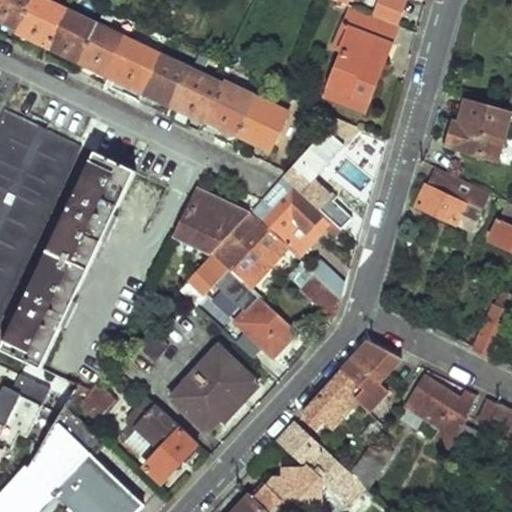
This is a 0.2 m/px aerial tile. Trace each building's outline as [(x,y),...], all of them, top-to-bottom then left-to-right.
[(0,0),(0,21),(18,30),(32,0),(0,0)] [(39,0),(32,0),(18,30),(17,33),(49,48),(65,12),(39,0)] [(379,0),(378,3),(405,13),(409,0),(379,0)] [(378,3),(374,16),(400,26),(405,13),(378,3)] [(374,16),(354,8),(345,29),(351,31),(343,51),(346,51),(330,88),(368,104),(400,26),(374,16)] [(65,12),(49,48),(80,63),(96,27),(65,12)] [(96,27),(80,63),(112,78),(129,42),(96,27)] [(351,31),(345,29),(338,49),(343,51),(351,31)] [(129,42),(112,78),(143,93),(160,58),(129,42)] [(160,58),(143,93),(175,108),(192,72),(160,58)] [(192,72),(175,108),(206,123),(208,120),(223,88),(192,72)] [(223,88),(208,120),(239,135),(256,99),(225,84),(223,88)] [(263,84),(256,99),(285,113),(293,98),(284,94),(263,84)] [(368,104),(330,88),(326,100),(363,115),(368,104)] [(256,99),(239,135),(271,151),(288,115),(285,113),(256,99)] [(456,124),(450,145),(499,158),(511,112),(511,111),(509,110),(470,99),(462,126),(456,124)] [(6,110),(0,121),(0,320),(79,146),(6,110)] [(336,118),(288,174),(283,178),(343,230),(353,217),(329,197),(332,194),(314,180),(360,128),(336,118)] [(94,152),(49,250),(89,267),(134,171),(94,152)] [(437,166),(418,205),(475,233),(493,193),(437,166)] [(251,213),(249,214),(289,250),(298,258),(325,228),(335,237),(343,230),(283,178),(265,196),(251,213)] [(197,187),(173,236),(211,254),(249,214),(251,213),(197,187)] [(511,206),(507,204),(490,239),(511,249),(511,206)] [(249,214),(211,254),(233,274),(252,292),(289,250),(249,214)] [(49,250),(3,350),(43,369),(89,267),(49,250)] [(211,254),(177,290),(222,330),(231,319),(205,297),(220,280),(224,284),(233,274),(211,254)] [(319,278),(343,298),(346,285),(326,267),(318,276),(319,278)] [(319,278),(307,292),(337,317),(343,298),(319,278)] [(496,306),(475,349),(493,359),(511,320),(511,295),(508,294),(501,308),(496,306)] [(237,322),(274,358),(298,332),(283,319),(260,298),(237,322)] [(148,325),(134,342),(153,359),(167,341),(148,325)] [(372,341),(344,371),(358,385),(351,392),(359,401),(370,412),(390,391),(381,382),(403,358),(372,341)] [(221,347),(173,397),(209,432),(257,381),(221,347)] [(344,371),(304,415),(318,428),(347,397),(355,405),(359,401),(351,392),(358,385),(344,371)] [(49,388),(19,373),(11,389),(3,385),(0,391),(0,423),(26,436),(49,388)] [(414,395),(407,406),(440,428),(457,439),(465,424),(477,399),(465,392),(460,401),(427,377),(414,395)] [(99,385),(80,406),(96,420),(114,400),(99,385)] [(79,386),(66,407),(72,413),(90,391),(79,386)] [(477,421),(511,438),(511,411),(489,400),(477,421)] [(66,407),(29,468),(52,491),(56,494),(54,496),(57,499),(59,497),(63,501),(74,511),(138,511),(144,506),(91,455),(104,441),(72,413),(66,407)] [(377,418),(364,436),(372,442),(384,425),(377,418)] [(323,510),(322,487),(326,482),(349,503),(365,485),(351,473),(296,423),(280,440),(309,466),(307,469),(285,469),(285,478),(275,478),(268,485),(264,481),(251,494),(270,511),(296,511),(297,511),(323,510)] [(457,439),(453,448),(470,457),(481,433),(465,424),(457,439)] [(183,428),(146,467),(163,483),(199,443),(183,428)] [(453,448),(457,439),(440,428),(435,437),(452,449),(453,448)] [(364,436),(347,459),(335,447),(331,452),(353,471),(370,445),(372,442),(364,436)] [(392,452),(380,443),(375,450),(370,445),(353,471),(351,473),(365,485),(367,487),(392,452)] [(18,473),(0,493),(0,511),(32,511),(52,491),(29,468),(24,464),(18,473)] [(270,511),(251,494),(234,511),(270,511)]
